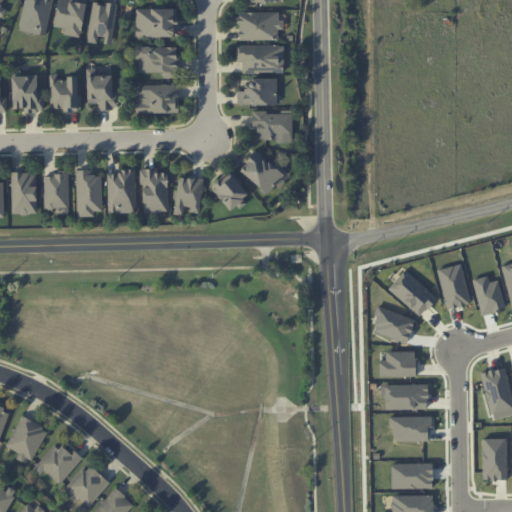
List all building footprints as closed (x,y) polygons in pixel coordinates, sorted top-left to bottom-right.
[(53,0),(24,0),(18,30),(45,36),(53,0)] [(80,37),(87,1),(84,0),(58,0),(53,26),(64,29),(63,34),(80,37)] [(87,42),(100,43),(112,44),(117,4),(92,1),(87,42)] [(176,9),(136,8),(136,36),(176,37),(176,9)] [(239,40),(278,40),(278,29),(283,29),(283,20),(278,20),(278,12),(238,12),(239,40)] [(284,45),(237,45),(237,61),(243,62),(243,73),(284,73),(284,45)] [(178,47),(136,47),(137,72),(163,72),(163,78),(178,77),(178,47)] [(87,102),(100,102),(100,109),(119,109),(118,92),(112,92),(112,75),(95,75),(95,68),(87,68),(87,102)] [(78,109),(78,78),(57,78),(57,75),(50,75),(51,110),(78,109)] [(38,96),(37,76),(12,76),(13,109),(26,108),(26,112),(44,111),(43,95),(38,96)] [(277,104),(277,79),(244,80),(244,91),(237,91),(238,105),(277,104)] [(177,84),(138,85),(139,113),(178,112),(177,84)] [(292,113),(253,112),(252,128),(257,128),(257,140),(284,141),(284,136),(292,136),(292,113)] [(268,194),(284,174),(255,151),(239,171),(268,194)] [(168,172),(157,173),(157,168),(142,169),(142,212),(169,212),(168,172)] [(102,211),(101,175),(90,175),(90,169),(76,170),(77,216),(94,216),(94,211),(102,211)] [(108,213),(136,212),(135,170),(107,171),(108,213)] [(11,173),(12,214),(37,213),(36,172),(11,173)] [(212,185),(229,213),(249,201),(232,172),(212,185)] [(69,208),(69,174),(44,174),(44,209),(69,208)] [(199,211),(203,179),(178,176),(173,214),(183,215),(184,209),(199,211)] [(388,289),(421,316),(437,298),(403,270),(388,289)] [(0,442),(9,409),(0,406),(0,442)] [(7,447),(19,452),(17,456),(32,463),(47,428),(20,416),(7,447)] [(431,417),(392,417),(392,441),(431,441),(431,417)] [(506,438),(482,439),(483,480),(507,480),(506,438)] [(56,440),(36,466),(60,486),(80,460),(56,440)] [(77,497),(88,507),(110,483),(89,463),(63,491),(73,501),(77,497)] [(5,511),(14,492),(0,486),(0,511),(5,511)] [(93,511),(127,511),(134,505),(116,488),(93,511)]
